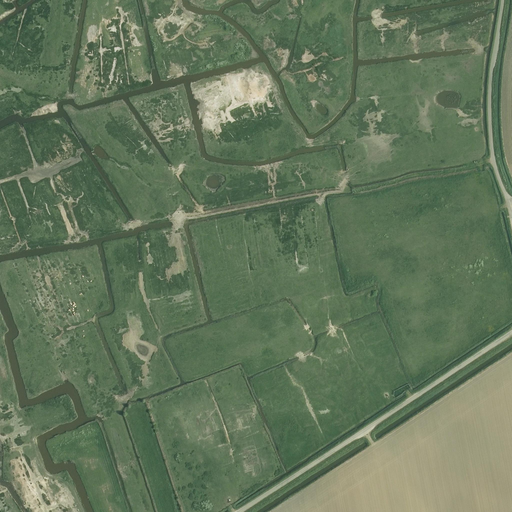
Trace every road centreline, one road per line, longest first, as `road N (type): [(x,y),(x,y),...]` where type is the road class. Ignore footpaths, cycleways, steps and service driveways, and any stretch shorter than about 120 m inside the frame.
road 1 (unclassified): [(240,511),(511,331)]
road 2 (track): [(493,161),(185,220)]
road 3 (unclassified): [(509,204),(493,161),(489,112),(503,0)]
